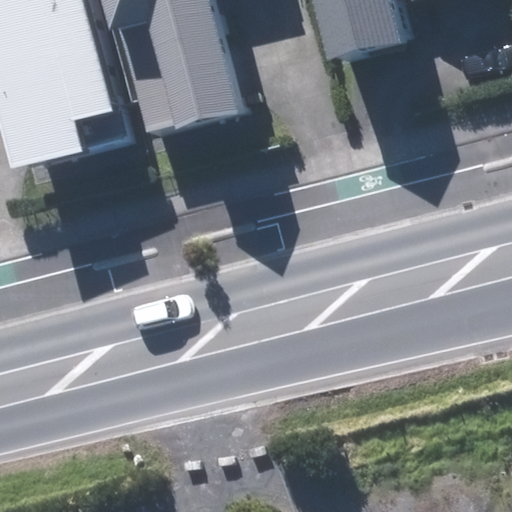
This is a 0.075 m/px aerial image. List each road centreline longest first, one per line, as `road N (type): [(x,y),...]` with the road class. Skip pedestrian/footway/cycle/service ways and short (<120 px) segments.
road 1 (secondary): [(511,254),(0,378)]
road 2 (unknown): [(192,511),(151,341)]
